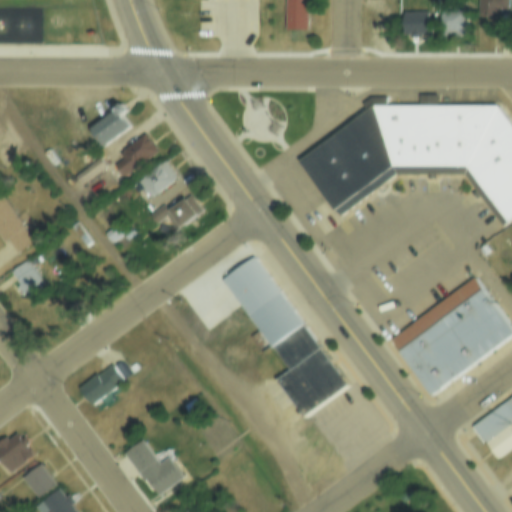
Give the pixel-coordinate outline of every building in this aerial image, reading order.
[(284,0),(307,0),(307,31),(284,31),(284,0)] [(505,0),(506,16),(472,16),(472,0),(505,0)] [(401,11),(425,11),(426,37),(402,37),(401,11)] [(463,13),(464,35),(435,36),(435,13),(463,13)] [(360,103),(370,96),(385,96),(385,103),(416,104),(416,94),(436,95),(436,104),(497,105),(511,126),(511,217),(506,222),(466,167),(390,166),(333,207),(297,158),(364,109),(360,103)] [(90,127),(115,109),(116,111),(119,108),(126,118),(123,120),(128,128),(103,146),(90,127)] [(144,132),(157,150),(122,176),(113,164),(121,158),(116,151),(144,132)] [(92,159),(101,171),(85,182),(77,170),(92,159)] [(164,160),(176,176),(150,195),(138,179),(164,160)] [(0,190),(34,239),(18,251),(8,237),(3,240),(0,235),(0,190)] [(168,211),(162,216),(174,232),(202,212),(190,195),(168,211)] [(161,202),(168,211),(162,216),(153,222),(147,213),(161,202)] [(27,258),(48,286),(31,298),(11,269),(27,258)] [(289,374),(320,351),(253,259),(222,282),(289,374)] [(390,339),(471,280),(511,338),(431,397),(390,339)] [(277,382),(289,374),(320,351),(347,389),(304,420),(277,382)] [(134,359),(138,365),(132,370),(127,364),(134,359)] [(115,363),(119,360),(128,372),(124,375),(126,379),(90,406),(77,387),(113,361),(115,363)] [(194,394),(201,404),(190,412),(183,403),(194,394)] [(511,396),(511,423),(509,426),(511,430),(511,449),(496,461),(471,426),(511,396)] [(0,441),(6,437),(8,440),(16,434),(32,457),(8,474),(0,463),(0,441)] [(141,437),(159,464),(168,457),(184,479),(156,499),(122,451),(141,437)] [(39,464),(55,486),(37,499),(21,477),(39,464)] [(64,498),(67,496),(73,504),(70,506),(74,511),(48,511),(42,503),(59,490),(64,498)]
